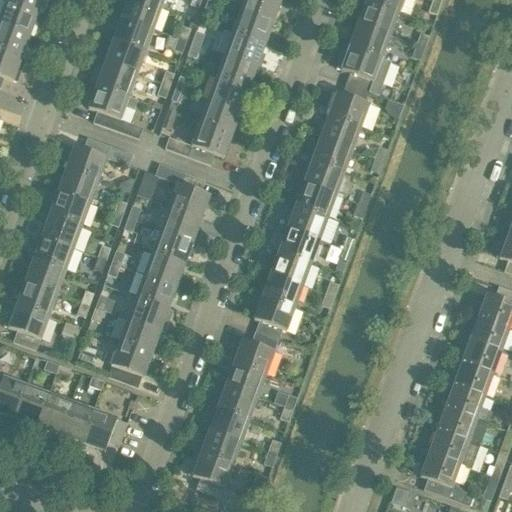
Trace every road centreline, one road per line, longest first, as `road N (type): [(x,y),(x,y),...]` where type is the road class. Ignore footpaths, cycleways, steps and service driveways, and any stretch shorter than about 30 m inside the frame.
road 1 (residential): [(133,511),(326,0)]
road 2 (residential): [(352,511),(511,88)]
road 3 (residential): [(0,239),(87,0)]
